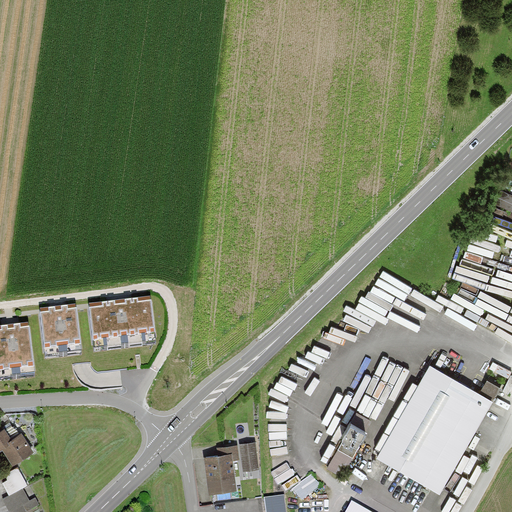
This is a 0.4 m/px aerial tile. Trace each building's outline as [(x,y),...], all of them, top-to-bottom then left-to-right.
[(103,311),(91,312),(94,351),(157,344),(153,303),(139,304),(139,301),(133,301),(133,305),(132,305),(132,302),(126,303),(126,307),(123,308),(116,308),(115,305),(109,306),(109,310),(108,310),(108,306),(103,307),(103,311)] [(50,316),(42,316),(46,358),(81,355),(77,312),(69,313),(68,309),(61,310),(61,314),(60,314),(56,314),(56,311),(49,312),(50,316)] [(2,334),(0,333),(0,380),(36,377),(31,330),(22,331),(21,328),(14,328),(15,332),(13,332),(9,333),(8,329),(2,330),(2,334)] [(431,362),(377,454),(439,489),(462,450),(492,397),(480,390),(431,362)] [(480,390),(492,397),(500,384),(487,376),(480,390)] [(373,417),(358,409),(351,421),(342,437),(344,438),(326,467),(341,476),(359,444),(358,443),(366,429),(373,417)] [(34,449),(21,430),(12,436),(4,425),(0,428),(0,449),(0,450),(4,448),(8,455),(13,462),(34,449)] [(256,440),(240,442),(243,469),(259,467),(256,440)] [(220,452),(205,454),(210,490),(237,487),(233,458),(240,457),(238,443),(219,445),(220,452)] [(2,481),(10,494),(22,486),(27,483),(17,466),(6,473),(9,477),(2,481)] [(303,501),(322,485),(313,474),(294,490),(303,501)] [(10,494),(4,497),(12,511),(20,511),(38,502),(34,496),(29,499),(22,486),(10,494)] [(287,511),(285,495),(265,498),(266,511),(287,511)]
